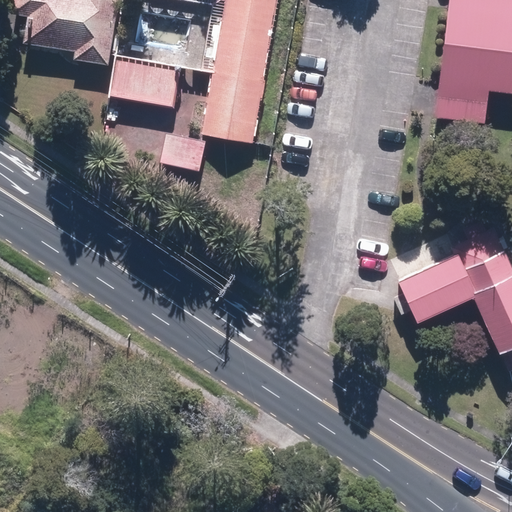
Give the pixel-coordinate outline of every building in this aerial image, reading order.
[(122,0),(19,0),(13,51),(114,64),(122,0)] [(215,71),(206,134),(260,142),(280,0),(208,0),(218,1),(207,70),(215,71)] [(511,1),(497,0),(452,0),(444,99),(511,104),(511,1)] [(183,66),(120,57),(114,97),(178,105),(183,66)] [(210,139),(170,133),(165,161),(205,168),(210,139)] [(511,250),(503,231),(384,288),(415,353),(473,326),(499,380),(511,373),(511,250)] [(0,353),(13,335),(0,326),(0,353)] [(54,431),(26,411),(0,445),(0,459),(21,475),(54,431)] [(88,505),(97,511),(177,511),(189,496),(127,451),(88,505)]
